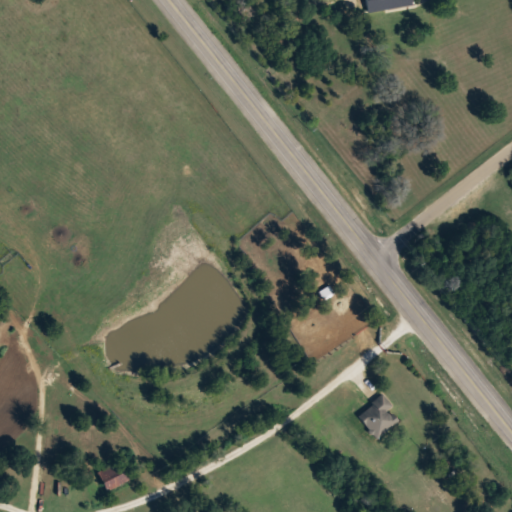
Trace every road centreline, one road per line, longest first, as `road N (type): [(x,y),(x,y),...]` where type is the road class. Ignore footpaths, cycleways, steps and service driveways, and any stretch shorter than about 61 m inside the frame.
road 1 (tertiary): [(511,432),(167,0)]
road 2 (residential): [(378,261),(511,153)]
